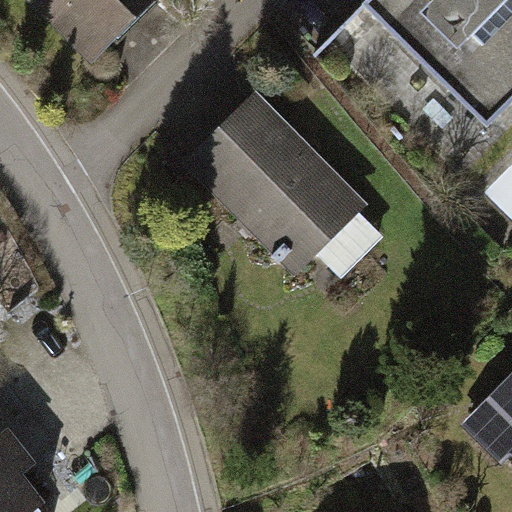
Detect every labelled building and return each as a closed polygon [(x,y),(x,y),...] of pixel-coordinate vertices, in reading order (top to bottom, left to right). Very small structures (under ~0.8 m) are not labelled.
[(161,0),(5,0),(80,77),(161,0)] [(511,0),(388,0),(404,15),(387,33),(493,140),(511,120),(511,0)] [(370,212),(255,97),(176,176),(292,290),(314,268),(336,291),(385,242),(362,220),(370,212)] [(511,383),(464,433),(507,474),(511,468),(511,383)] [(0,442),(0,511),(41,511),(46,509),(25,481),(40,469),(12,433),(0,442)]
